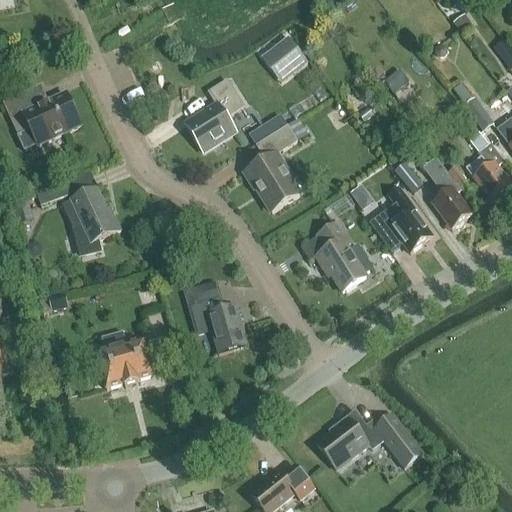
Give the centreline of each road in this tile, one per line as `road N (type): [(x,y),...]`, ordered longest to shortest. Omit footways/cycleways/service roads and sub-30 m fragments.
road 1 (residential): [(327,372),(226,217),(158,178),(138,157),(96,66)]
road 2 (tertiary): [(116,481),(225,444),(327,372)]
road 3 (tertiary): [(327,372),(511,258)]
